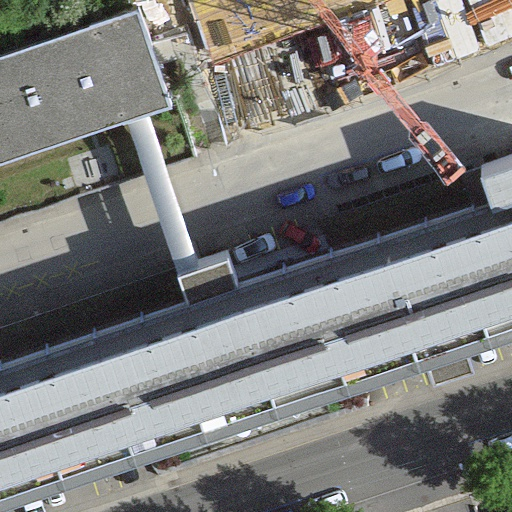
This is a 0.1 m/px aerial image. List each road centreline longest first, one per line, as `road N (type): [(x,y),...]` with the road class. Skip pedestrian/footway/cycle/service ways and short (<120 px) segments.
road 1 (residential): [(511,94),(0,260)]
road 2 (secondary): [(511,412),(220,511)]
